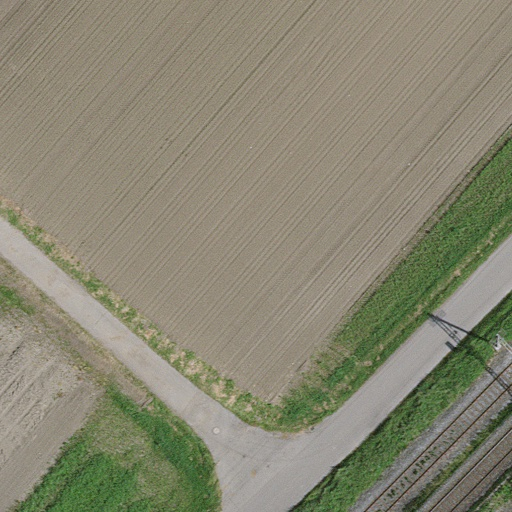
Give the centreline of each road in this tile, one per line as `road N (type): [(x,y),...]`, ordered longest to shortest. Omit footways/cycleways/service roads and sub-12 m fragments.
road 1 (track): [(0,238),(285,487)]
road 2 (unclassified): [(262,511),(511,258)]
